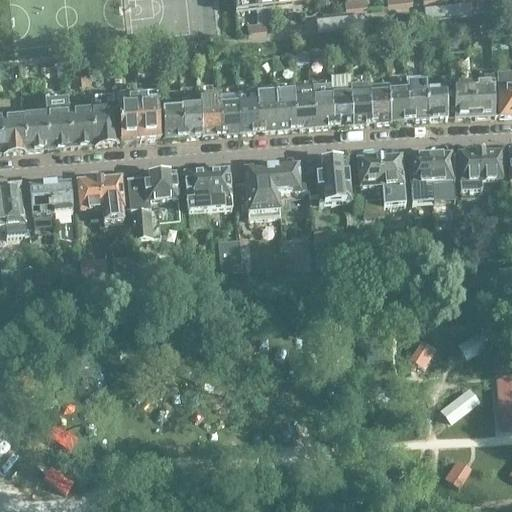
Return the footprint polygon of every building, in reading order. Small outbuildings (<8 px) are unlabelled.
[(255,9),(253,0),(233,0),(234,11),(255,9)] [(253,0),(255,9),(308,3),(307,0),(253,0)] [(399,10),(397,0),(396,0),(386,1),(387,11),(399,10)] [(412,8),(410,0),(397,0),(399,10),(412,8)] [(511,11),(511,1),(497,3),(499,13),(511,11)] [(366,13),(365,3),(354,5),(355,15),(366,13)] [(355,15),(354,5),(344,6),(345,16),(355,15)] [(473,19),(472,10),(423,15),(425,25),(473,19)] [(365,31),(363,18),(315,23),(317,36),(365,31)] [(266,38),(265,28),(256,29),(257,39),(266,38)] [(257,39),(256,29),(247,30),(248,40),(257,39)] [(507,89),(506,68),(491,68),(492,77),(493,90),(507,89)] [(494,122),(493,95),(493,90),(492,77),(483,78),(483,87),(473,88),(474,123),(494,122)] [(409,127),(406,81),(398,82),(398,78),(391,78),(392,83),(387,83),(387,84),(390,128),(409,127)] [(428,125),(426,97),(425,80),(406,81),(409,127),(428,125)] [(371,129),(368,85),(368,82),(349,83),(352,131),(371,129)] [(449,96),(449,82),(440,82),(441,96),(445,96),(449,96)] [(352,131),(349,83),(330,85),(333,132),(352,131)] [(390,128),(387,84),(368,85),(371,129),(390,128)] [(333,132),(330,85),(311,86),(311,94),(312,94),(314,134),(333,132)] [(201,142),(199,108),(197,87),(178,88),(178,90),(180,115),(182,143),(201,142)] [(474,123),(473,88),(452,89),(453,124),(474,123)] [(182,143),(180,115),(178,90),(160,91),(161,117),(163,145),(182,143)] [(312,94),(311,94),(293,95),(294,107),(296,135),(314,134),(312,94)] [(511,121),(511,95),(497,96),(498,122),(511,121)] [(258,138),(256,110),(255,96),(236,98),(237,105),(239,139),(258,138)] [(445,96),(441,96),(426,97),(428,125),(447,124),(445,96)] [(117,149),(113,103),(90,105),(91,116),(95,151),(117,149)] [(159,145),(157,109),(146,110),(146,104),(136,105),(139,147),(159,145)] [(139,147),(136,105),(127,105),(127,111),(117,112),(120,148),(139,147)] [(239,139),(237,105),(218,107),(220,141),(239,139)] [(220,141),(218,107),(199,108),(201,142),(220,141)] [(296,135),(294,107),(275,109),(277,136),(296,135)] [(277,136),(275,109),(256,110),(258,138),(277,136)] [(95,151),(91,116),(68,118),(68,119),(71,152),(94,150),(94,151),(95,151)] [(71,152),(68,119),(68,118),(45,120),(48,154),(71,152)] [(48,154),(45,120),(23,122),(26,156),(48,154)] [(26,157),(26,156),(23,122),(0,123),(0,134),(2,158),(2,159),(26,157)] [(502,186),(501,155),(479,156),(480,187),(502,186)] [(480,187),(479,156),(458,157),(459,188),(480,187)] [(452,187),(450,157),(429,159),(431,188),(452,187)] [(431,188),(429,159),(408,160),(410,190),(431,188)] [(403,190),(401,160),(379,162),(381,192),(403,190)] [(381,192),(379,162),(356,164),(359,194),(381,192)] [(349,192),(347,165),(347,164),(314,167),(314,168),(315,168),(316,195),(349,192)] [(280,219),(279,200),(300,198),(298,168),(244,172),(246,202),(241,203),(243,221),(255,221),(256,246),(239,247),(240,267),(313,261),(311,242),(282,244),(280,223),(285,223),(285,218),(280,219)] [(230,203),(228,173),(183,177),(183,178),(184,178),(186,206),(230,203)] [(158,244),(156,214),(149,214),(148,207),(176,205),(174,177),(147,180),(143,185),(126,186),(131,246),(158,244)] [(123,214),(121,182),(99,183),(101,215),(123,214)] [(101,215),(99,183),(77,185),(79,217),(101,215)] [(72,218),(69,187),(69,186),(48,188),(51,220),(72,218)] [(51,220),(48,188),(28,190),(28,191),(29,191),(31,222),(51,220)] [(25,230),(20,191),(0,192),(4,232),(25,230)] [(407,240),(405,194),(398,195),(400,222),(384,223),(385,241),(407,240)] [(318,214),(317,202),(307,202),(308,215),(318,214)] [(424,233),(424,206),(412,207),(413,233),(424,233)] [(211,223),(210,207),(185,209),(187,225),(211,223)] [(432,234),(410,236),(411,253),(433,252),(432,234)] [(374,326),(357,331),(367,369),(384,364),(374,326)] [(490,330),(456,349),(462,359),(465,365),(498,346),(490,330)] [(436,355),(421,346),(408,365),(415,370),(423,375),(436,355)] [(33,361),(18,363),(21,390),(36,389),(33,361)] [(511,382),(507,383),(496,384),(499,410),(502,410),(504,430),(501,430),(501,431),(511,430),(511,382)] [(11,390),(0,397),(0,398),(13,418),(25,411),(11,390)] [(379,391),(344,407),(353,425),(387,406),(384,400),(379,391)] [(468,391),(438,416),(451,431),(481,406),(468,391)] [(76,444),(53,430),(45,442),(69,456),(76,444)] [(470,474),(455,464),(443,482),(457,492),(470,474)] [(73,485),(50,472),(43,484),(66,497),(73,485)] [(407,479),(399,473),(386,493),(399,502),(412,482),(407,479)]
